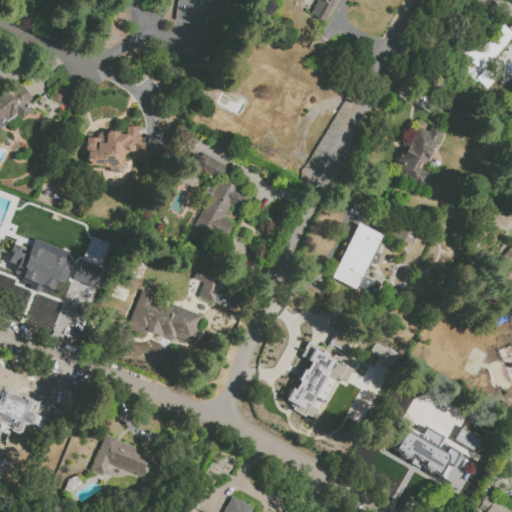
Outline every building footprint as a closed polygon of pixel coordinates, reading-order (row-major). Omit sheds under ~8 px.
[(203,0),(200,24),(175,20),(177,0),(203,0)] [(339,0),(327,24),(313,17),(314,16),(310,14),(317,0),(339,0)] [(481,49),(502,24),(508,29),(511,24),(511,37),(493,59),(481,49)] [(293,126),(288,123),(280,137),(264,128),(272,114),(268,111),(290,75),(314,89),(293,126)] [(0,96),(18,82),(32,99),(26,104),(32,111),(21,121),(17,116),(0,129),(0,96)] [(450,107),(471,118),(463,134),(442,122),(450,107)] [(442,132),(421,170),(431,175),(428,179),(434,182),(429,191),(424,188),(423,190),(390,172),(415,126),(427,133),(431,126),(442,132)] [(140,141),(141,140),(144,142),(143,143),(156,150),(147,165),(134,158),(138,150),(133,150),(133,152),(131,152),(131,153),(128,152),(128,154),(127,155),(126,155),(125,155),(124,163),(128,163),(127,170),(124,170),(122,172),(109,172),(109,168),(99,167),(99,166),(84,165),(86,139),(89,139),(89,136),(98,137),(98,136),(99,134),(100,133),(103,132),(105,132),(107,133),(107,131),(118,132),(118,135),(126,135),(126,127),(138,127),(137,138),(140,138),(140,141)] [(203,153),(226,166),(219,180),(195,167),(203,153)] [(195,223),(220,179),(251,196),(241,214),(231,208),(226,217),(237,222),(227,240),(195,223)] [(387,235),(397,215),(420,227),(410,246),(387,235)] [(331,277),(357,224),(382,236),(356,289),(331,277)] [(499,259),(511,245),(511,265),(509,268),(499,259)] [(26,257),(44,264),(45,262),(65,270),(57,291),(17,276),(16,280),(0,273),(0,267),(3,260),(22,267),(26,257)] [(196,270),(222,279),(214,303),(197,297),(202,283),(193,280),(196,270)] [(140,290),(154,294),(151,304),(171,311),(173,305),(201,315),(191,343),(173,337),(172,340),(144,330),(145,328),(129,322),(140,290)] [(330,343),(344,347),(348,335),(334,331),(330,343)] [(495,350),(511,344),(511,384),(511,385),(503,362),(500,363),(495,350)] [(309,350),(331,347),(333,364),(331,364),(332,373),(330,373),(335,412),(311,415),(308,389),(304,389),(299,357),(310,356),(309,350)] [(0,404),(8,407),(12,396),(28,401),(22,418),(18,417),(13,434),(0,430),(0,404)] [(443,468),(458,474),(452,488),(432,481),(428,473),(427,473),(404,425),(426,415),(440,446),(445,444),(454,462),(443,467),(443,468)] [(478,439),(458,428),(452,440),(472,451),(478,439)] [(90,471),(106,433),(118,439),(117,441),(157,457),(147,481),(108,465),(103,477),(90,471)] [(511,511),(511,504),(485,492),(476,510),(480,511),(511,511)] [(222,511),(231,498),(238,501),(239,500),(254,509),(253,511),(222,511)]
